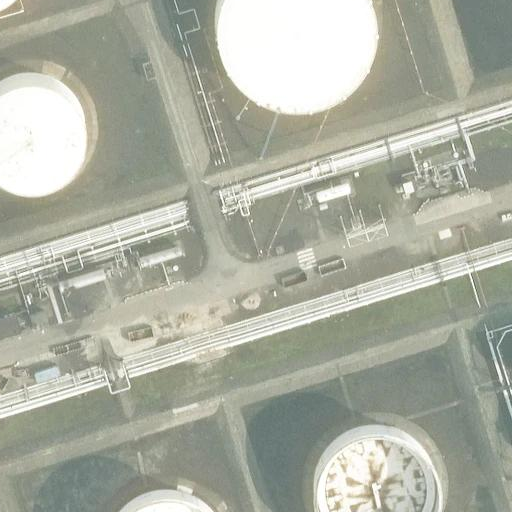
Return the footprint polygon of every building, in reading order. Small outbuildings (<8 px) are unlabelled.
[(374,19),(374,17),(372,2),(371,0),(216,0),(214,15),(215,28),(217,37),(219,45),(226,59),(232,68),(236,72),(247,82),(253,86),(262,90),(271,94),(277,95),(293,97),(306,96),(313,95),(322,92),(335,86),(343,80),(348,76),(354,70),(359,63),(364,55),(367,49),(372,34),(374,19)] [(88,126),(88,125),(87,113),(84,103),(79,93),(71,84),(63,77),(51,71),(41,68),(30,68),(19,69),(8,73),(0,77),(0,171),(8,176),(20,180),(29,181),(41,181),(50,178),(60,174),(70,167),(78,157),(84,148),(87,137),(88,126)] [(462,148),(416,162),(420,173),(466,160),(462,148)] [(413,174),(400,178),(405,193),(418,190),(413,174)] [(45,310),(29,315),(32,325),(48,320),(45,310)] [(0,317),(0,338),(22,332),(16,313),(0,317)] [(439,481),(439,479),(438,468),(435,456),(429,445),(422,437),(415,430),(405,423),(394,419),(387,418),(380,417),(373,417),(365,418),(353,421),(344,426),(338,430),(333,434),(324,444),(318,455),(315,465),(314,478),(314,489),(318,502),(322,511),(429,511),(433,506),(438,493),(439,481)] [(222,511),(220,508),(212,498),(201,489),(190,484),(178,481),(167,480),(156,481),(144,484),(133,489),(122,498),(114,508),(111,511),(222,511)]
